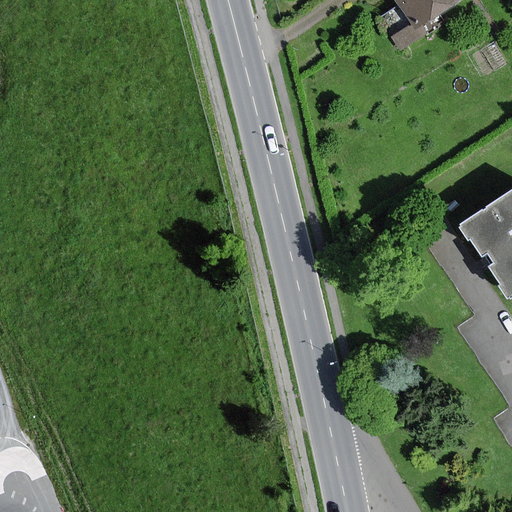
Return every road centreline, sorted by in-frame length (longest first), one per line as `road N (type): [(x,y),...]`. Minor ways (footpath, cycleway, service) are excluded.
road 1 (primary): [(225,0),(332,440)]
road 2 (residential): [(511,376),(485,332),(496,313),(448,241)]
